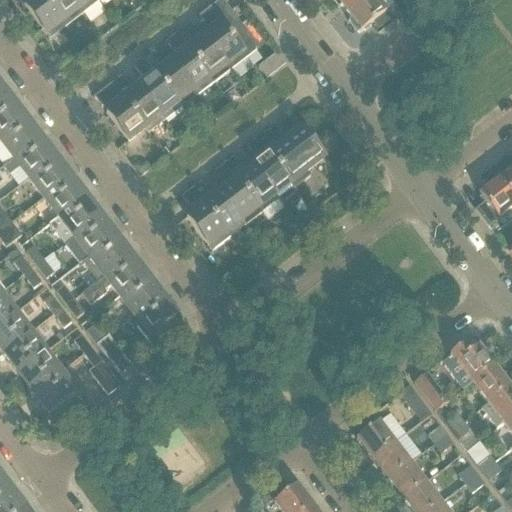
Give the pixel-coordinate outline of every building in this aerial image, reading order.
[(66,29),(43,0),(20,0),(18,2),(49,42),(66,29)] [(43,0),(66,29),(82,17),(68,0),(43,0)] [(68,0),(82,17),(99,4),(95,0),(68,0)] [(341,9),(346,15),(364,0),(329,0),(338,11),(341,9)] [(375,0),(364,0),(346,15),(351,21),(348,24),(357,36),(360,34),(361,35),(387,14),(375,0)] [(209,11),(199,19),(211,34),(204,40),(229,73),(256,53),(245,39),(248,37),(240,27),(221,2),(209,11)] [(384,16),(373,25),(377,31),(389,22),(384,16)] [(185,29),(176,36),(213,86),(229,73),(204,40),(197,45),(185,29)] [(171,65),(197,98),(213,86),(176,36),(166,44),(178,60),(171,65)] [(153,54),(143,61),(150,71),(160,64),(153,54)] [(277,57),(257,72),(266,83),(285,69),(277,57)] [(138,90),(164,123),(181,111),(155,77),(150,71),(143,61),(134,69),(146,84),(138,90)] [(155,77),(181,111),(197,98),(171,65),(155,77)] [(118,96),(122,102),(144,131),(147,136),(164,123),(138,90),(132,95),(120,79),(110,87),(118,96)] [(108,104),(118,96),(110,87),(94,100),(101,109),(108,104)] [(0,108),(9,102),(0,89),(0,108)] [(0,108),(0,139),(24,121),(9,102),(0,108)] [(144,131),(122,102),(113,110),(105,115),(127,144),(144,131)] [(0,139),(0,144),(12,162),(39,141),(24,121),(0,139)] [(284,146),(306,174),(323,161),(301,133),(284,146)] [(266,135),(256,142),(263,152),(273,144),(266,135)] [(19,170),(27,181),(54,161),(39,141),(12,162),(3,169),(9,178),(19,170)] [(256,142),(247,149),(254,159),(259,165),(252,170),(277,204),(280,208),(296,195),(294,191),(268,158),(263,152),(256,142)] [(268,158),(294,191),(310,179),(306,174),(284,146),(268,158)] [(231,176),(236,183),(261,216),(277,204),(252,170),(245,176),(233,160),(223,167),(231,176)] [(27,181),(43,201),(69,180),(54,161),(27,181)] [(137,165),(131,168),(139,179),(151,170),(144,165),(137,165)] [(221,183),(231,176),(223,167),(214,174),(221,183)] [(506,177),(499,182),(511,198),(511,167),(503,174),(506,177)] [(43,201),(58,221),(85,200),(69,180),(43,201)] [(484,206),(474,213),(488,231),(510,214),(511,216),(511,198),(499,182),(493,187),(490,184),(478,193),(480,196),(479,196),(481,199),(480,200),(484,206)] [(219,195),(245,229),(261,216),(236,183),(219,195)] [(198,201),(203,208),(228,241),(245,229),(219,195),(212,201),(200,185),(191,192),(198,201)] [(189,208),(198,201),(191,192),(182,199),(189,208)] [(64,247),(73,240),(100,220),(85,200),(58,221),(49,227),(64,247)] [(228,241),(203,208),(186,221),(212,254),(228,241)] [(0,213),(0,227),(2,230),(8,226),(10,228),(11,227),(0,213)] [(73,240),(64,247),(63,248),(78,267),(88,260),(115,239),(100,220),(73,240)] [(2,230),(4,233),(14,245),(21,240),(11,227),(10,228),(8,226),(2,230)] [(0,244),(5,252),(14,245),(4,233),(0,235),(0,244)] [(88,260),(81,265),(96,285),(103,280),(103,279),(130,259),(115,239),(88,260)] [(25,257),(34,269),(39,265),(40,267),(44,265),(33,251),(25,257)] [(96,285),(80,297),(89,309),(106,296),(104,293),(110,289),(118,299),(145,279),(130,259),(103,279),(103,280),(96,285)] [(13,266),(22,278),(26,275),(28,277),(31,274),(21,260),(13,266)] [(39,265),(34,269),(45,283),(53,277),(44,265),(40,267),(39,265)] [(26,275),(22,278),(33,292),(41,286),(31,274),(28,277),(26,275)] [(118,299),(133,319),(160,299),(145,279),(118,299)] [(55,296),(64,308),(69,304),(70,307),(74,304),(63,290),(55,296)] [(0,327),(15,316),(0,296),(0,327)] [(43,305),(52,317),(56,314),(58,316),(62,313),(51,299),(43,305)] [(160,299),(133,319),(133,320),(126,325),(132,334),(137,331),(151,350),(168,337),(162,329),(175,319),(160,299)] [(69,304),(64,308),(75,322),(75,321),(83,316),(74,304),(70,307),(69,304)] [(56,314),(52,317),(63,331),(71,325),(62,313),(58,316),(56,314)] [(0,327),(0,352),(3,357),(30,336),(15,316),(0,327)] [(86,335),(95,348),(104,342),(93,329),(86,335)] [(3,357),(18,376),(45,356),(30,336),(3,357)] [(73,344),(83,358),(94,355),(81,338),(73,344)] [(104,342),(95,348),(98,352),(111,368),(124,358),(108,338),(104,342)] [(450,358),(440,365),(462,394),(471,387),(495,369),(479,348),(470,355),(464,347),(450,358)] [(94,355),(83,358),(93,371),(88,374),(107,399),(120,389),(94,355)] [(18,376),(33,396),(60,375),(45,356),(18,376)] [(471,387),(487,407),(510,389),(495,369),(471,387)] [(60,375),(33,396),(49,416),(76,395),(60,375)] [(426,376),(424,378),(414,386),(436,415),(449,405),(426,376)] [(409,389),(399,397),(422,426),(431,419),(409,389)] [(496,432),(502,427),(511,419),(511,391),(510,389),(487,407),(481,411),(496,432)] [(456,416),(444,426),(452,435),(458,431),(456,429),(462,424),(456,416)] [(511,419),(502,427),(511,439),(511,419)] [(458,431),(452,435),(458,443),(470,434),(463,425),(462,424),(456,429),(458,431)] [(361,439),(356,443),(371,463),(395,446),(379,425),(361,439)] [(438,429),(427,438),(435,449),(441,444),(439,442),(445,437),(438,429)] [(441,444),(435,449),(441,457),(453,448),(445,437),(439,442),(441,444)] [(371,463),(387,483),(410,466),(395,446),(371,463)] [(487,457),(475,466),(482,476),(488,471),(487,469),(493,464),(487,457)] [(488,471),(482,476),(489,483),(500,474),(493,465),(493,464),(487,469),(488,471)] [(387,483),(402,503),(425,486),(410,466),(387,483)] [(469,469),(458,478),(465,489),(472,484),(470,482),(475,477),(469,469)] [(472,484),(465,489),(472,497),(484,488),(475,477),(470,482),(472,484)] [(0,500),(10,493),(0,480),(0,500)] [(285,484),(268,497),(274,506),(291,493),(285,484)] [(402,503),(408,511),(432,511),(441,506),(425,486),(402,503)] [(274,506),(279,511),(308,511),(312,509),(296,489),(291,493),(274,506)] [(0,511),(26,511),(24,511),(10,493),(0,500),(0,511)]
